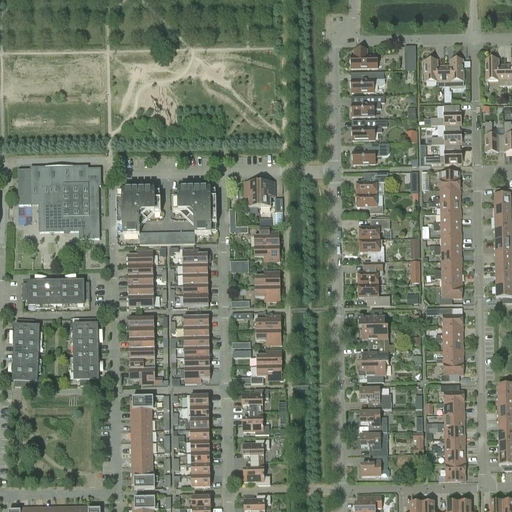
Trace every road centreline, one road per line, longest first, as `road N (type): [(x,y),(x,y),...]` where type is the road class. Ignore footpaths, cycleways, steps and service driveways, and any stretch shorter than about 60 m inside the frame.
road 1 (residential): [(227,511),(222,174)]
road 2 (residential): [(482,491),(476,171)]
road 3 (residential): [(339,491),(331,173)]
road 4 (residential): [(116,494),(108,177)]
road 5 (residential): [(331,173),(332,41),(351,41)]
road 6 (residential): [(339,491),(482,491)]
road 7 (residential): [(2,182),(2,165),(107,162),(108,177)]
road 8 (residential): [(476,171),(473,40)]
road 9 (residential): [(351,41),(473,40)]
